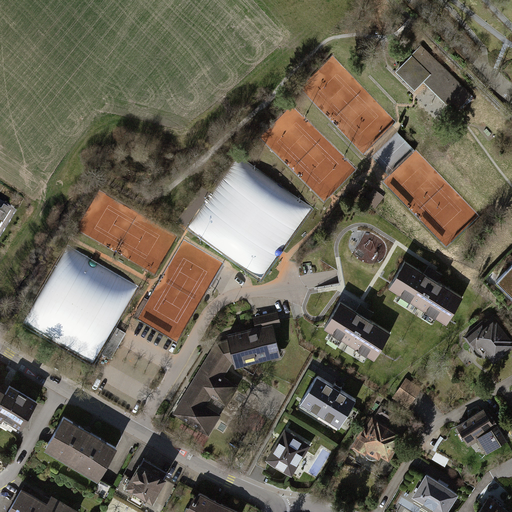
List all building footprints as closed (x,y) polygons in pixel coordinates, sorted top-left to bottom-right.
[(422,46),(397,71),(415,89),(424,80),(456,111),(472,95),(422,46)] [(374,157),(391,175),(417,151),(399,132),(374,157)] [(0,238),(16,213),(0,203),(0,238)] [(463,294),(405,257),(390,281),(386,287),(445,324),(463,294)] [(511,266),(495,281),(511,299),(511,266)] [(392,330),(341,298),(328,319),(324,323),(375,355),(392,330)] [(229,340),(217,343),(230,361),(234,360),(235,364),(270,356),(270,352),(279,350),(272,324),(279,323),(276,310),(254,316),(256,328),(228,335),(229,340)] [(483,321),(464,336),(476,351),(482,346),(495,362),(511,349),(511,338),(495,316),(485,324),(483,321)] [(116,329),(110,347),(118,350),(125,332),(116,329)] [(221,377),(230,361),(217,343),(175,413),(207,433),(218,415),(203,406),(210,395),(225,404),(236,386),(221,377)] [(317,374),(300,400),(340,425),(356,398),(317,374)] [(406,379),(393,398),(408,408),(422,389),(406,379)] [(0,388),(0,422),(18,433),(37,401),(9,385),(5,392),(0,388)] [(381,406),(377,414),(391,421),(395,413),(381,406)] [(485,409),(458,426),(470,446),(479,441),(487,453),(509,439),(493,413),(489,415),(485,409)] [(63,417),(43,451),(98,483),(118,448),(63,417)] [(364,425),(351,447),(366,455),(367,452),(380,460),(382,457),(389,461),(403,436),(372,418),(367,427),(364,425)] [(311,445),(286,429),(267,460),(292,475),(311,445)] [(164,480),(136,465),(123,490),(151,505),(164,480)] [(426,471),(411,495),(440,511),(446,511),(459,491),(426,471)] [(100,481),(94,494),(107,500),(113,487),(100,481)] [(21,483),(3,511),(75,511),(79,506),(51,490),(46,498),(21,483)] [(237,511),(235,507),(198,489),(192,492),(180,511),(237,511)] [(511,511),(511,510),(489,493),(475,511),(511,511)]
